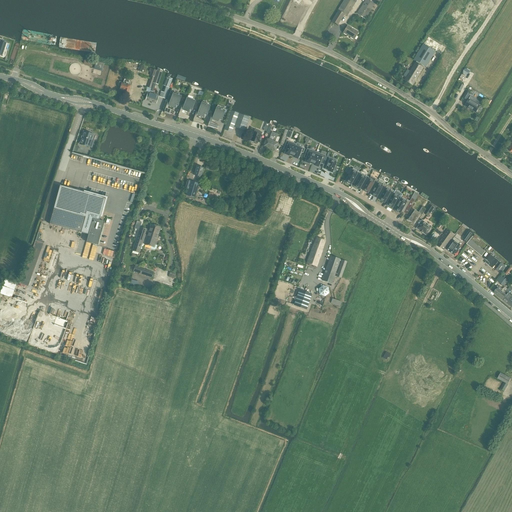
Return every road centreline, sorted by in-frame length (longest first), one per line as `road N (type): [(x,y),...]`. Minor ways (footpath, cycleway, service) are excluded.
road 1 (tertiary): [(511,174),(352,63),(183,0)]
road 2 (secondary): [(340,195),(97,104)]
